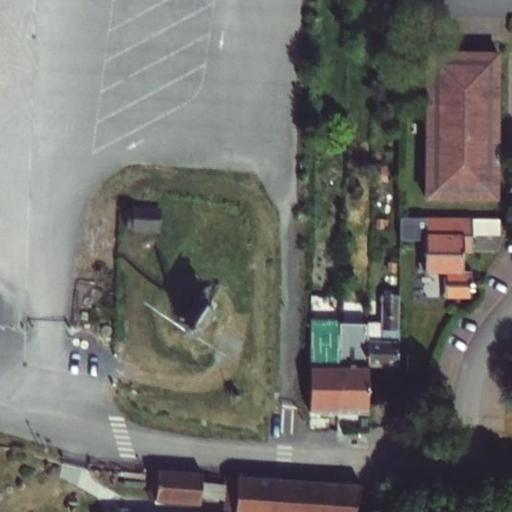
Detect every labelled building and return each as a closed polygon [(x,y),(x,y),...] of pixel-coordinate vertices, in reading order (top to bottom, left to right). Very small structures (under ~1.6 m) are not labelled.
[(492,45),(421,44),(420,189),(490,190),(492,45)] [(131,204),(130,229),(157,230),(158,205),(131,204)] [(494,211),(398,209),(397,232),(419,232),(419,265),(436,265),(436,289),(458,290),(458,282),(467,282),(467,277),(458,277),(458,263),(456,263),(456,245),(456,238),(466,238),(466,225),(494,226),(494,211)] [(202,323),(202,317),(204,316),(207,315),(210,312),(213,306),(218,306),(218,297),(214,297),(210,291),(207,287),(202,285),(202,283),(195,283),(195,284),(190,286),(186,288),(182,292),(180,298),(177,298),(177,306),(181,306),(182,309),(185,313),(190,316),(193,318),(193,323),(202,323)] [(397,352),(397,291),(385,291),(384,308),(368,307),(367,351),(397,352)] [(367,351),(368,307),(350,307),(349,329),(340,328),(339,397),(366,398),(367,351)] [(340,328),(341,323),(312,323),(311,396),(339,397),(340,328)] [(164,454),(157,454),(155,473),(163,473),(164,454)] [(208,458),(164,454),(163,473),(208,475),(208,458)] [(234,460),(233,476),(244,477),(245,460),(234,460)] [(245,460),(244,477),(367,483),(369,471),(245,460)] [(162,485),(163,473),(155,473),(154,485),(162,485)] [(163,473),(162,485),(207,488),(208,475),(163,473)] [(243,487),(244,477),(233,476),(233,486),(243,487)] [(367,483),(244,477),(243,487),(233,486),(231,505),(127,501),(127,494),(115,493),(115,500),(106,500),(105,511),(317,511),(318,507),(361,510),(367,483)]
